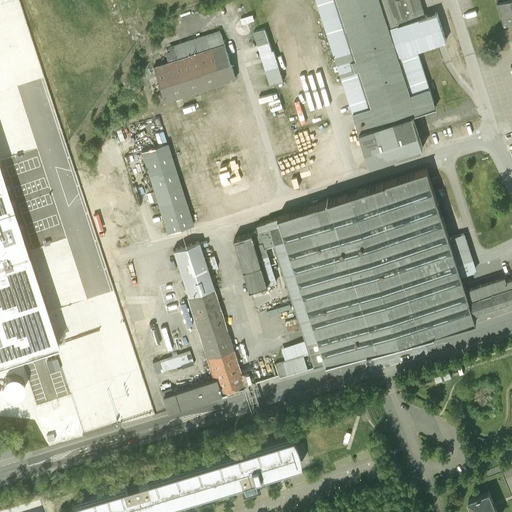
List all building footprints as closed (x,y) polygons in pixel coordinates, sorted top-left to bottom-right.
[(412,115),(436,108),(417,50),(446,41),(437,12),(425,15),(419,0),(316,0),(359,132),(412,115)] [(511,0),(497,0),(504,21),(511,19),(511,21),(511,0)] [(253,31),(269,84),(283,80),(274,49),(272,50),(265,28),(253,31)] [(164,102),(237,79),(220,30),(163,48),(167,61),(152,65),(164,102)] [(422,148),(412,115),(359,132),(370,165),(422,148)] [(193,225),(168,142),(141,151),(167,233),(193,225)] [(0,361),(58,343),(0,166),(0,361)] [(466,289),(427,169),(266,220),(266,221),(257,225),(258,230),(235,237),(250,289),(277,282),(266,246),(274,245),(306,342),(315,371),(476,321),(473,313),(466,289)] [(246,388),(199,241),(172,249),(188,296),(186,296),(213,380),(162,396),(167,412),(168,414),(222,397),(221,396),(246,388)] [(504,276),(466,289),(473,313),(511,300),(511,277),(506,280),(504,276)] [(280,380),(315,371),(306,342),(281,350),(285,363),(276,366),(280,380)] [(155,372),(193,361),(190,350),(152,360),(155,372)] [(11,396),(15,396),(19,394),(22,391),(24,387),(23,383),(22,379),(18,376),(14,375),(10,375),(6,377),(3,380),(2,384),(2,388),(4,392),(7,395),(11,396)] [(291,437),(72,502),(74,511),(143,511),(242,483),(244,489),(256,486),(254,479),(300,465),(300,459),(299,455),(297,449),(295,443),(291,437)] [(471,511),(497,511),(495,506),(489,491),(467,500),(471,511)]
